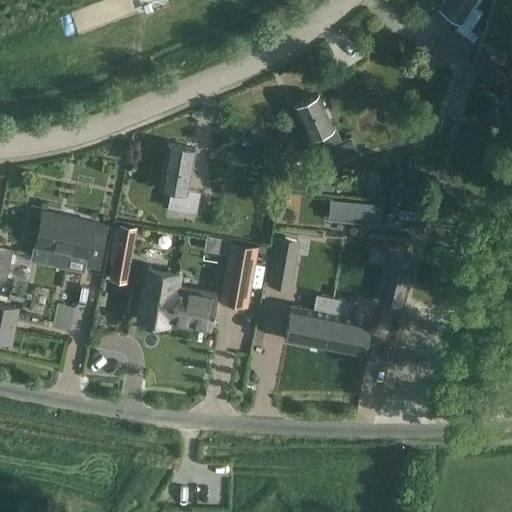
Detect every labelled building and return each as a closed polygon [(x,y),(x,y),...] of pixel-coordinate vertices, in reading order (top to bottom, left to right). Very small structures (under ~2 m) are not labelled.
[(444,37),(436,50),(458,65),(478,35),(470,30),(482,11),(476,7),(480,0),(443,0),(438,7),(459,21),(447,39),(444,37)] [(504,57),(484,50),(476,75),(496,81),(504,57)] [(359,153),(354,142),(351,137),(341,142),(336,130),(334,126),(332,127),(318,95),(294,106),(307,135),(319,130),(335,165),(359,153)] [(441,118),(438,131),(450,135),(454,122),(441,118)] [(171,188),(168,208),(196,213),(200,192),(187,189),(195,148),(167,143),(159,186),(171,188)] [(394,183),(393,198),(417,199),(418,184),(394,183)] [(330,200),(328,220),(378,225),(379,204),(330,200)] [(42,212),(35,245),(85,256),(83,265),(99,269),(105,239),(108,226),(93,222),(42,212)] [(112,260),(109,279),(126,282),(136,227),(119,224),(118,226),(118,227),(112,260)] [(277,233),(272,263),(292,266),(297,235),(277,233)] [(315,239),(312,257),(352,264),(355,246),(315,239)] [(227,255),(219,301),(247,306),(257,251),(258,246),(231,241),(229,241),(227,255)] [(393,247),(387,281),(408,284),(414,251),(393,247)] [(0,249),(0,265),(7,263),(9,254),(2,249),(0,249)] [(148,268),(139,319),(166,324),(167,321),(169,321),(175,287),(178,273),(148,268)] [(175,287),(169,321),(208,328),(214,294),(175,287)] [(65,288),(60,294),(62,302),(71,304),(76,297),(73,289),(65,288)] [(286,301),(280,332),(324,340),(330,308),(332,297),(315,294),(313,306),(286,301)] [(333,297),(325,340),(367,347),(374,316),(346,311),(348,300),(333,297)] [(0,304),(0,340),(11,343),(17,308),(0,304)]
